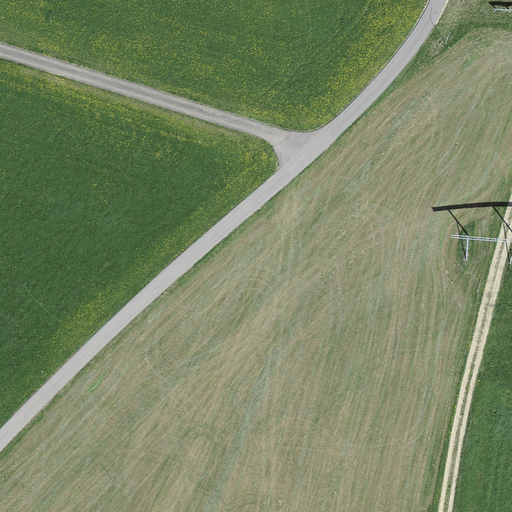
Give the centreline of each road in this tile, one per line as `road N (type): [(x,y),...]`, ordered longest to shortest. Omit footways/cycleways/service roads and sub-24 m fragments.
road 1 (unclassified): [(0,441),(306,153),(406,49),(432,0)]
road 2 (track): [(306,153),(263,131),(0,50)]
road 3 (track): [(511,212),(444,511)]
